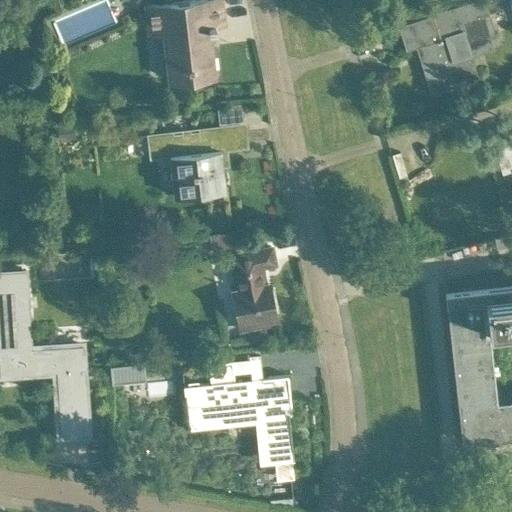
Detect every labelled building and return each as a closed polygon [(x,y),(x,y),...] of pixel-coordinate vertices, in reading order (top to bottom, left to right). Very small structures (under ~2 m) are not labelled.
[(220,0),(188,0),(146,5),(149,32),(155,32),(155,35),(160,43),(161,46),(161,48),(165,48),(169,79),(214,74),(209,28),(216,27),(215,23),(224,22),(220,0)] [(481,0),(400,23),(400,24),(406,46),(420,42),(424,54),(421,55),(431,90),(480,76),(469,42),(496,34),(485,0),(481,0)] [(511,125),(502,129),(511,163),(511,125)] [(224,189),(220,153),(220,149),(247,146),(245,127),(156,138),(158,156),(170,155),(175,195),(224,189)] [(271,247),(230,255),(236,284),(230,287),(234,303),(235,303),(241,330),(276,322),(269,284),(265,284),(261,266),(274,263),(271,247)] [(0,366),(21,365),(22,373),(56,371),(61,433),(66,433),(66,435),(88,433),(88,431),(85,431),(82,378),(84,378),(83,365),(84,365),(83,344),(81,345),(28,349),(24,290),(27,290),(26,270),(0,271),(0,366)] [(511,283),(471,288),(462,289),(446,291),(451,344),(444,345),(446,361),(453,360),(462,441),(511,435),(511,283)] [(150,342),(116,342),(117,360),(150,360),(150,342)] [(290,413),(292,413),(288,374),(234,380),(232,360),(208,363),(210,382),(198,384),(198,380),(187,381),(188,385),(183,385),(188,430),(190,429),(189,426),(241,420),(257,418),(262,459),(280,457),(295,455),(290,413)] [(144,361),(109,364),(111,383),(145,380),(144,361)]
